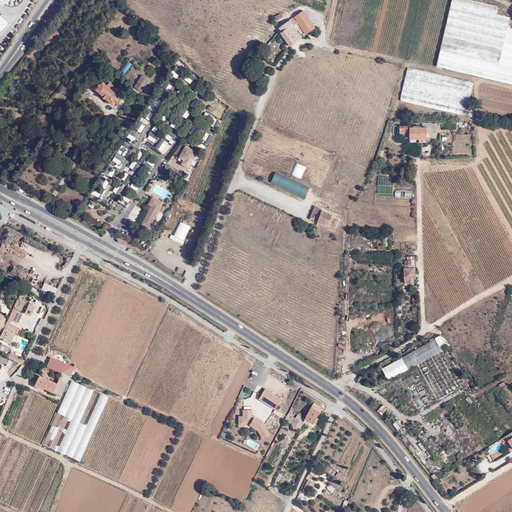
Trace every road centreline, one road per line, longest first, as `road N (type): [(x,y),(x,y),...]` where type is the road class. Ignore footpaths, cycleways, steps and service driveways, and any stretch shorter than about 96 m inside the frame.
road 1 (track): [(418,161),(477,159),(477,80),(328,40)]
road 2 (primary): [(184,293),(4,188)]
road 3 (track): [(421,251),(352,248),(349,376)]
road 4 (primary): [(184,293),(343,397)]
road 5 (track): [(127,0),(225,97),(258,115)]
road 6 (primary): [(343,397),(446,511)]
road 7 (track): [(262,104),(247,87),(249,53),(263,31),(304,8)]
road 8 (residential): [(84,241),(31,359)]
road 9 (unclassified): [(343,397),(287,511)]
road 10 (track): [(511,375),(405,423)]
